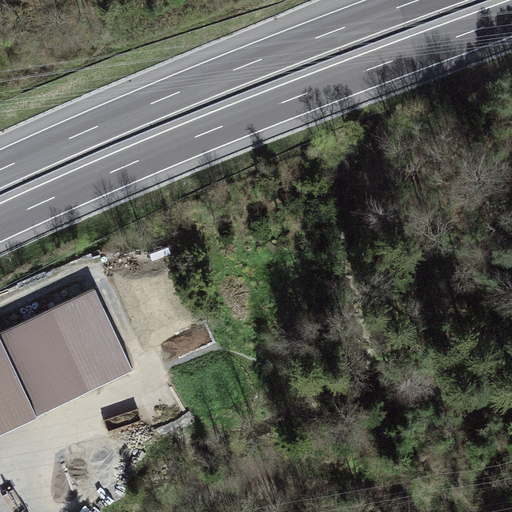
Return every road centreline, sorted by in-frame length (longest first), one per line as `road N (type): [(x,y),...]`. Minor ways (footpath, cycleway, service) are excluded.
road 1 (motorway): [(0,223),(308,93),(511,18)]
road 2 (motorway): [(418,0),(0,169)]
road 3 (track): [(180,511),(220,491),(290,483),(382,489),(427,511)]
